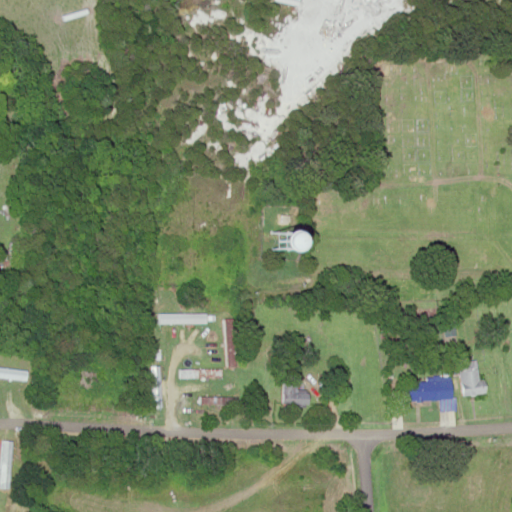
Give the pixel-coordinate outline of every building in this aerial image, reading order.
[(277,250),(280,237),(265,233),(261,246),(277,250)] [(154,313),(201,313),(201,321),(155,321),(154,313)] [(221,320),(237,319),(240,362),(223,363),(221,320)] [(454,362),(472,360),(475,393),(457,394),(454,362)] [(145,363),(154,363),(158,407),(149,408),(145,363)] [(0,366),(23,370),(21,379),(0,375),(0,366)] [(176,367),(218,367),(218,375),(176,376),(176,367)] [(279,376),(294,376),(294,402),(279,402),(279,376)] [(401,380),(443,378),(443,397),(402,399),(401,380)] [(196,394),(233,394),(233,404),(196,404),(196,394)] [(0,440),(10,440),(7,487),(0,486),(0,440)]
